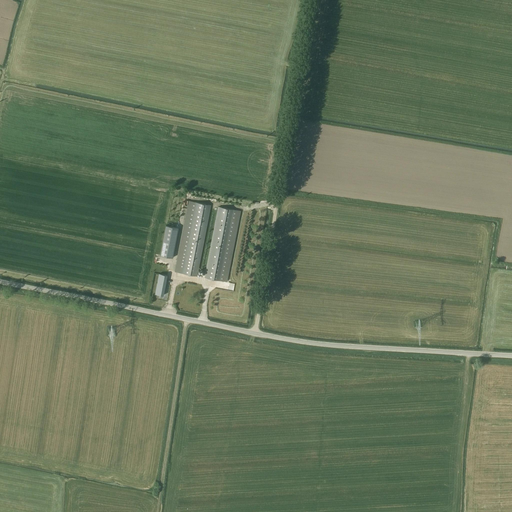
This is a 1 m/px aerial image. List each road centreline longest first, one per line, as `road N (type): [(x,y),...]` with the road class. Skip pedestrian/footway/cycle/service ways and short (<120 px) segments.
road 1 (unclassified): [(511,355),(310,343),(0,281)]
road 2 (track): [(186,319),(158,511)]
